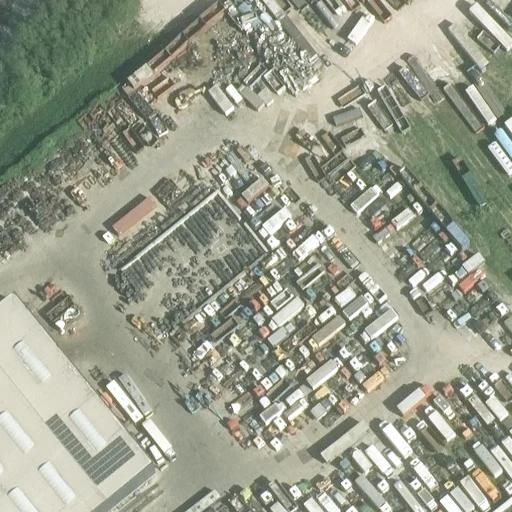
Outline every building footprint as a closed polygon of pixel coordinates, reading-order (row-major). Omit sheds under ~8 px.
[(40,213),(62,196),(55,186),(32,203),(40,213)] [(50,215),(50,225),(76,226),(77,217),(50,215)] [(430,294),(456,323),(495,288),(469,259),(430,294)] [(239,320),(203,351),(211,361),(247,330),(239,320)] [(298,385),(334,356),(327,348),(291,376),(298,385)] [(107,511),(0,379),(0,511),(107,511)] [(377,396),(339,420),(345,428),(382,404),(377,396)] [(323,408),(293,419),(297,429),(327,418),(323,408)] [(321,421),(301,435),(307,444),(327,430),(321,421)] [(244,511),(232,497),(222,504),(228,511),(244,511)]
